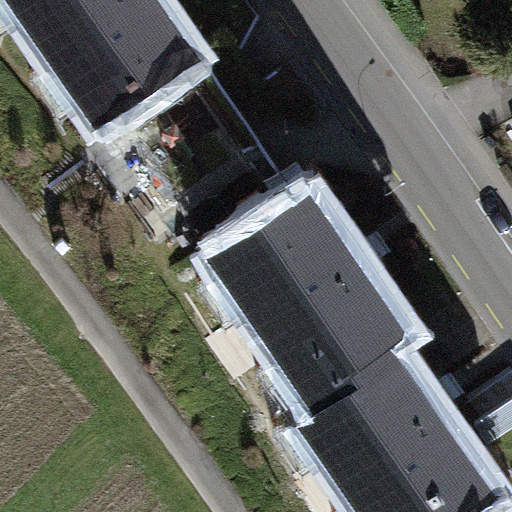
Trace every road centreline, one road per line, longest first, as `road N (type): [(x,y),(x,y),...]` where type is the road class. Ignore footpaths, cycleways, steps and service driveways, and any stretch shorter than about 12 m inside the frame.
road 1 (track): [(0,192),(49,248),(237,511)]
road 2 (residential): [(511,283),(300,0)]
